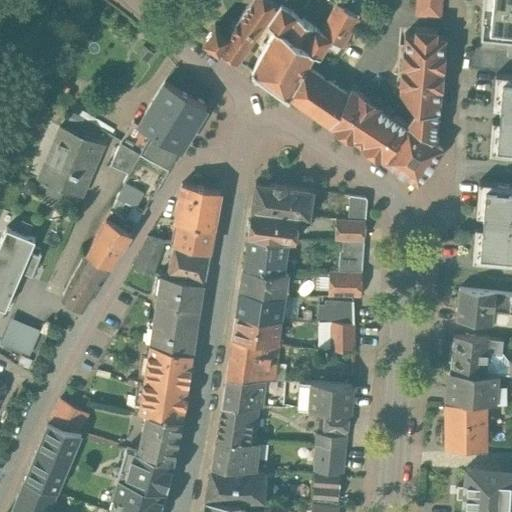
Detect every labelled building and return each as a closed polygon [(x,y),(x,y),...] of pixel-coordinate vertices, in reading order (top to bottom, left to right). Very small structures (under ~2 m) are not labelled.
[(275,0),(249,0),(228,30),(215,21),(203,38),(219,50),(221,47),(237,58),(278,1),(275,0)] [(511,0),(482,0),(481,21),(482,21),(481,36),(511,39),(511,0)] [(441,4),(417,1),(416,13),(440,16),(441,4)] [(275,27),(262,50),(260,49),(258,52),(260,53),(252,70),(253,71),(254,71),(286,94),(288,95),(306,64),(313,51),(319,55),(330,37),(332,39),(342,45),(358,17),(336,2),(320,30),(281,3),(267,22),(275,27)] [(437,29),(415,27),(414,33),(405,33),(403,47),(401,64),(402,64),(401,66),(399,84),(400,84),(399,90),(416,109),(407,122),(436,142),(439,111),(440,111),(440,110),(439,110),(441,88),(442,88),(443,70),(443,68),(445,50),(444,50),(446,36),(436,35),(437,29)] [(158,43),(151,38),(149,41),(155,46),(158,43)] [(342,45),(332,39),(327,46),(338,52),(342,45)] [(347,91),(306,64),(288,95),(329,124),(330,123),(347,92),(347,91)] [(511,75),(496,74),(489,154),(511,155),(511,75)] [(206,104),(165,79),(139,122),(153,130),(180,147),(206,104)] [(407,122),(351,85),(348,91),(347,90),(347,91),(347,92),(330,123),(332,125),(354,140),(355,138),(361,142),(360,144),(381,158),(381,157),(383,158),(407,122)] [(139,122),(133,119),(121,139),(140,151),(153,130),(139,122)] [(436,142),(407,122),(383,158),(383,159),(418,183),(428,168),(429,168),(434,161),(433,161),(443,146),(436,142)] [(104,143),(60,124),(52,143),(57,145),(44,176),(82,192),(104,143)] [(180,147),(153,130),(140,151),(169,168),(180,147)] [(140,151),(121,140),(110,163),(129,172),(140,151)] [(143,190),(125,179),(117,195),(135,204),(143,190)] [(286,183),(274,182),(274,183),(255,180),(251,209),(291,215),(298,216),(313,216),(313,201),(309,201),(309,190),(313,190),(313,188),(286,185),(286,183)] [(220,189),(182,181),(175,219),(179,220),(213,227),(220,189)] [(511,183),(479,181),(472,261),(511,263),(511,183)] [(366,196),(364,196),(350,194),(348,217),(366,218),(367,199),(367,197),(366,196)] [(111,206),(86,250),(110,264),(131,231),(120,223),(125,215),(111,206)] [(291,215),(251,209),(247,234),(288,239),(295,239),(298,216),(291,215)] [(348,217),(337,217),(335,240),(340,240),(364,240),(366,218),(348,217)] [(213,227),(179,220),(175,241),(209,250),(213,227)] [(38,253),(30,249),(35,237),(6,225),(0,238),(0,318),(5,307),(21,269),(32,274),(41,251),(39,250),(38,253)] [(147,234),(132,264),(154,270),(164,239),(147,234)] [(288,239),(247,234),(243,265),(284,270),(288,239)] [(364,240),(340,240),(338,269),(340,269),(362,269),(364,240)] [(209,250),(175,241),(167,273),(204,281),(209,250)] [(86,250),(61,296),(82,308),(110,264),(86,250)] [(284,270),(243,265),(240,288),(284,293),(288,270),(284,270)] [(362,269),(340,269),(338,269),(330,269),(328,295),(353,296),(353,295),(360,295),(362,269)] [(167,273),(160,271),(160,273),(163,273),(160,290),(158,289),(152,322),(155,322),(152,339),(150,339),(150,340),(193,352),(204,281),(167,273)] [(495,290),(460,286),(456,318),(492,323),(494,310),(495,290)] [(284,293),(240,288),(236,311),(281,316),(284,293)] [(511,299),(511,292),(495,290),(494,310),(510,312),(511,299)] [(354,300),(329,299),(328,305),(320,304),(318,320),(330,320),(354,322),(354,300)] [(281,316),(236,311),(232,335),(277,341),(281,316)] [(42,326),(9,315),(0,340),(0,342),(32,355),(42,326)] [(354,322),(330,320),(330,349),(354,351),(354,322)] [(277,341),(232,335),(226,375),(265,376),(275,378),(275,372),(276,365),(279,341),(277,341)] [(489,336),(454,335),(450,370),(485,371),(488,348),(501,350),(502,338),(489,337),(489,336)] [(193,352),(150,340),(147,357),(146,356),(145,366),(144,375),(188,384),(193,352)] [(485,371),(450,370),(448,400),(484,400),(485,400),(505,400),(505,383),(496,383),(497,371),(485,371)] [(188,384),(144,375),(143,384),(142,384),(141,394),(139,408),(146,410),(182,418),(188,384)] [(265,376),(226,375),(222,404),(258,404),(262,404),(265,376)] [(352,383),(301,380),(299,406),(349,410),(352,383)] [(88,411),(60,395),(47,420),(78,430),(88,411)] [(448,400),(447,400),(447,444),(485,444),(485,415),(484,400),(448,400)] [(258,404),(222,404),(217,438),(253,440),(258,404)] [(349,411),(325,409),(323,432),(347,434),(349,411)] [(182,418),(146,410),(138,450),(173,461),(182,418)] [(82,432),(47,420),(24,477),(57,490),(82,432)] [(323,432),(316,432),(315,444),(345,446),(347,434),(323,432)] [(217,438),(211,466),(251,468),(253,468),(257,440),(253,440),(217,438)] [(345,446),(315,444),(314,468),(343,469),(345,446)] [(138,450),(128,447),(119,475),(165,490),(173,461),(138,450)] [(511,511),(511,464),(465,464),(464,511),(511,511)] [(264,470),(211,468),(205,498),(241,499),(264,500),(265,479),(264,470)] [(340,474),(314,473),(312,497),(338,499),(340,474)] [(114,511),(158,511),(165,490),(119,475),(108,510),(114,511)] [(24,477),(10,511),(47,511),(57,490),(24,477)] [(241,499),(205,498),(200,511),(254,511),(240,511),(241,499)]
